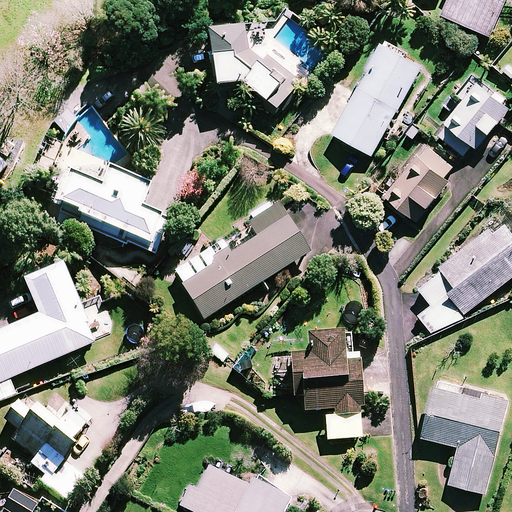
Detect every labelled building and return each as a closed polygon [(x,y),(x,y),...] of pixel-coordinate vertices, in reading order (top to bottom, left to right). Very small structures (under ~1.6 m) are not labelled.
[(443,0),(439,10),(491,34),(506,0),(443,0)] [(250,22),(250,19),(213,20),(215,76),(222,76),(248,75),(268,93),(260,102),(272,113),(302,80),(270,52),(266,57),(251,43),(250,39),(266,38),(265,21),(250,22)] [(423,65),(384,43),(334,131),(373,153),(423,65)] [(511,105),(477,77),(463,93),(466,96),(437,132),(468,158),(511,105)] [(452,165),(425,143),(385,193),(418,219),(450,179),(445,175),(452,165)] [(151,183),(111,167),(104,184),(72,171),(60,200),(84,209),(78,223),(154,254),(169,216),(142,205),(151,183)] [(250,213),(253,217),(245,222),(252,233),(217,255),(212,247),(175,270),(205,317),(310,251),(279,201),(270,206),(268,202),(250,213)] [(511,276),(511,228),(504,218),(441,266),(444,269),(420,287),(433,304),(419,314),(438,339),(497,294),(494,290),(511,276)] [(96,339),(61,262),(25,278),(41,313),(0,331),(0,400),(17,393),(10,378),(96,339)] [(345,359),(344,330),(312,332),(313,351),(292,352),(294,395),(304,394),(305,410),(326,409),(328,439),(364,437),(360,358),(345,359)] [(134,378),(130,366),(101,376),(105,388),(134,378)] [(509,398),(437,381),(424,435),(460,443),(451,483),(487,491),(509,398)] [(19,429),(12,438),(35,455),(28,464),(48,479),(77,440),(74,437),(86,421),(70,409),(61,420),(25,393),(5,418),(19,429)] [(249,484),(208,464),(197,488),(190,485),(181,505),(196,511),(281,511),(290,496),(252,477),(249,484)] [(33,511),(39,504),(15,488),(4,503),(16,511),(33,511)]
